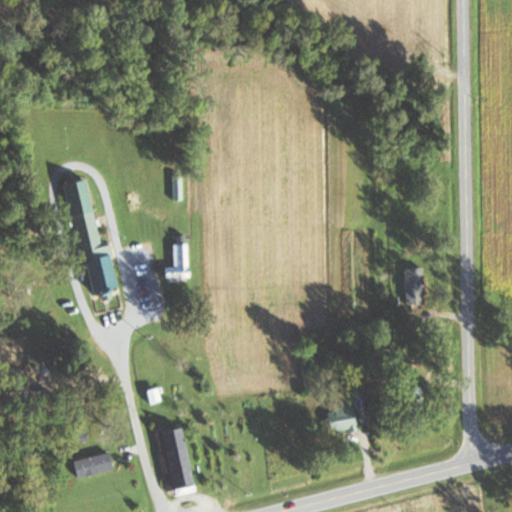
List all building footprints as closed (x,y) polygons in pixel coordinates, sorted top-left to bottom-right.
[(88,291),(110,286),(83,177),(60,183),(88,291)] [(170,266),(162,267),(162,278),(187,278),(187,243),(170,243),(170,266)] [(403,304),(420,304),(420,266),(403,266),(403,304)] [(328,399),(330,428),(352,426),(350,398),(328,399)] [(154,431),(164,491),(172,489),(173,492),(190,489),(180,427),(154,431)] [(111,469),(107,451),(71,460),(74,477),(111,469)]
